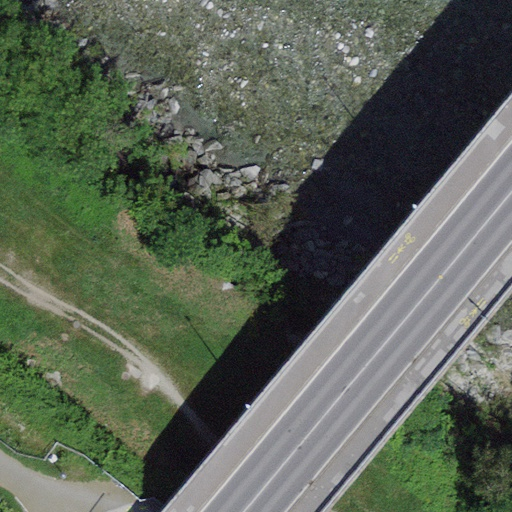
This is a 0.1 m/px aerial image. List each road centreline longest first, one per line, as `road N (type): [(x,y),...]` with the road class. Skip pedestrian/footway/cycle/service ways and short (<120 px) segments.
road 1 (secondary): [(511,180),(233,511)]
road 2 (track): [(137,509),(43,489),(0,461)]
